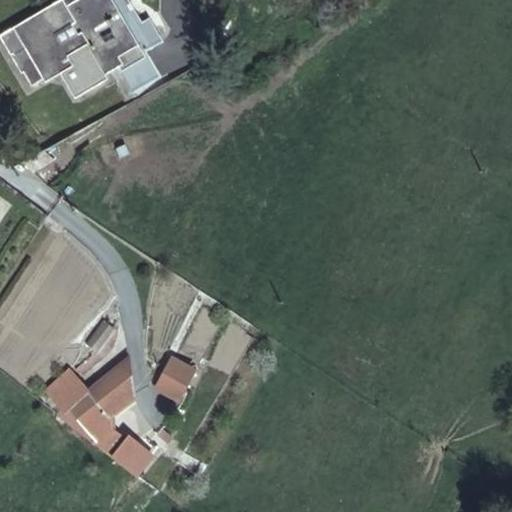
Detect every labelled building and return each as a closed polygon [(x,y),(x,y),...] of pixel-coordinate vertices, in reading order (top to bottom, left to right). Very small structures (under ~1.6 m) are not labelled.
[(149,57),(115,0),(83,0),(70,7),(65,1),(16,29),(19,34),(8,40),(16,54),(13,55),(24,73),(28,73),(34,86),(47,79),(48,83),(64,74),(78,98),(111,79),(109,74),(122,67),(125,71),(149,57)] [(90,390),(69,407),(111,458),(133,474),(148,458),(127,438),(125,441),(111,427),(110,413),(133,391),(130,357),(90,390)] [(172,358),(157,385),(166,390),(186,366),(172,358)] [(186,366),(166,390),(178,397),(193,370),(186,366)] [(48,390),(65,410),(69,407),(90,390),(73,370),(48,390)]
